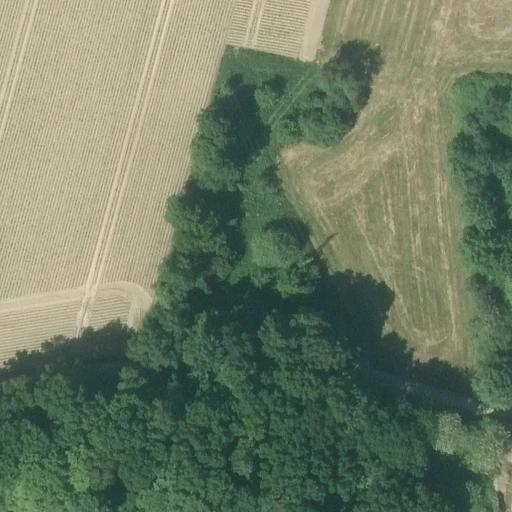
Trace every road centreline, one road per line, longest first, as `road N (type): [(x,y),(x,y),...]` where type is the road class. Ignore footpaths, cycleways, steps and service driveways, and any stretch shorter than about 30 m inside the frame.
road 1 (track): [(0,385),(275,358),(391,389)]
road 2 (track): [(440,511),(391,389)]
road 3 (residential): [(391,389),(511,419)]
